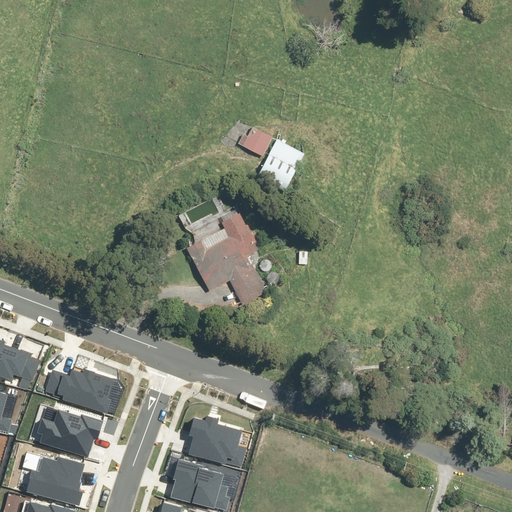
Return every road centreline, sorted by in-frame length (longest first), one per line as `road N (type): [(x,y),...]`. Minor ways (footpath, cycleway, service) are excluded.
road 1 (residential): [(172,354),(511,483)]
road 2 (residential): [(0,289),(172,354)]
road 3 (residential): [(120,511),(172,354)]
